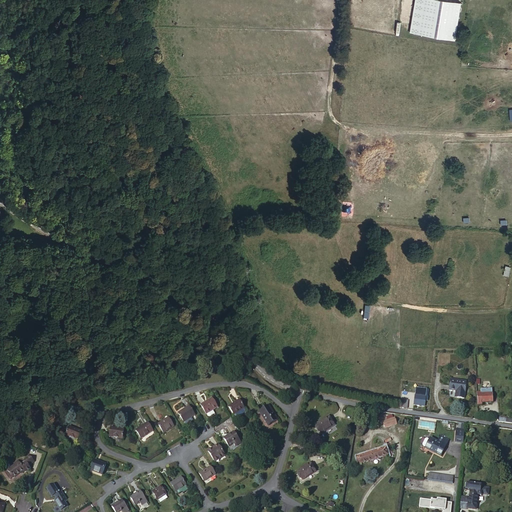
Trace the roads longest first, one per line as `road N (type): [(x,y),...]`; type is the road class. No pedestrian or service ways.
road 1 (unclassified): [(299,392),(265,374),(225,324),(179,287),(0,201)]
road 2 (residential): [(288,410),(249,386),(229,384),(109,413),(98,425),(101,447),(144,466),(166,464)]
road 3 (unclassified): [(511,426),(299,392)]
